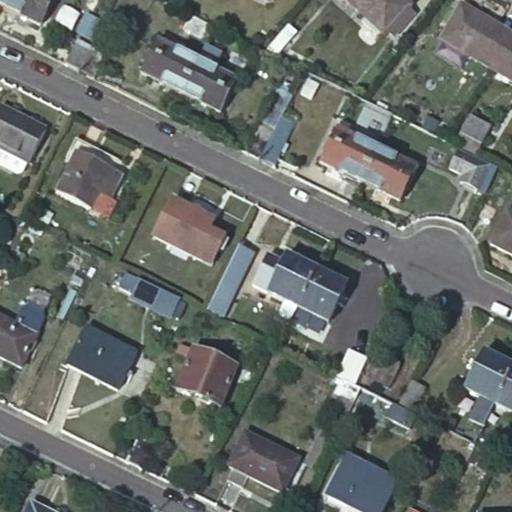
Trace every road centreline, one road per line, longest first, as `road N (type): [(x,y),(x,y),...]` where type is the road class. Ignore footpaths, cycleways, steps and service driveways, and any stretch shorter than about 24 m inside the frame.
road 1 (residential): [(511,306),(0,56)]
road 2 (residential): [(0,421),(188,511)]
